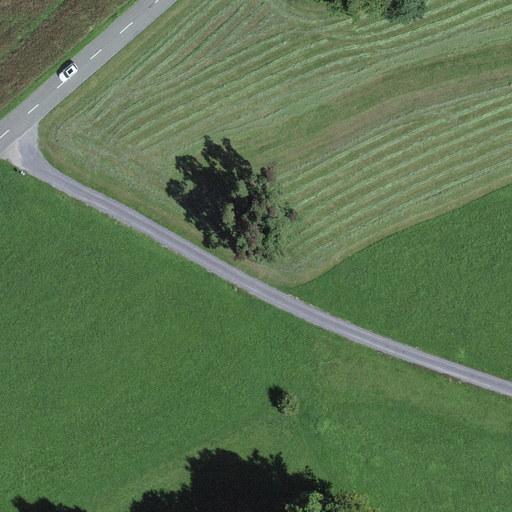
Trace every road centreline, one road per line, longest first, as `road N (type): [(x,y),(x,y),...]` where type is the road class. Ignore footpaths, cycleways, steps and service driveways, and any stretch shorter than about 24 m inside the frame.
road 1 (track): [(511,391),(249,285),(56,179),(2,137)]
road 2 (tertiary): [(162,0),(0,139)]
